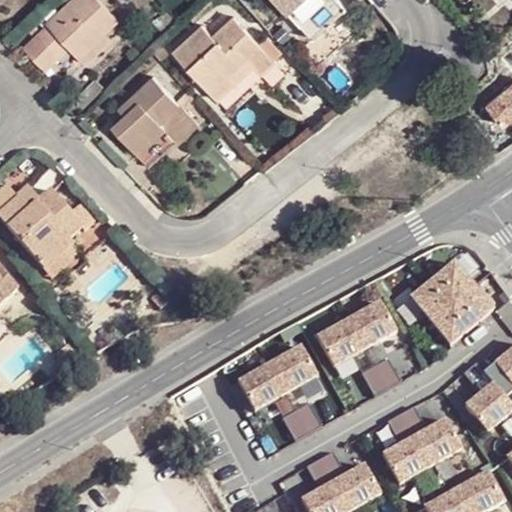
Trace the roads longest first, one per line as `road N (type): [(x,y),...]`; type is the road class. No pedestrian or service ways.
road 1 (residential): [(31,111),(145,227),(161,238),(197,240),(415,60),(423,38),(413,0)]
road 2 (residential): [(474,197),(122,400)]
road 3 (residential): [(511,327),(258,477),(211,391)]
road 4 (residential): [(0,470),(122,400)]
road 5 (unknown): [(122,400),(171,511)]
